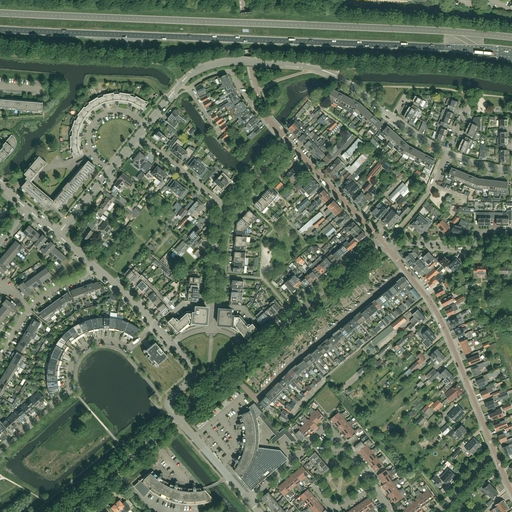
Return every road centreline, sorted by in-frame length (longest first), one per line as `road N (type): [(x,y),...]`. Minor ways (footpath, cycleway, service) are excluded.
road 1 (primary): [(511,37),(0,12)]
road 2 (primary): [(0,29),(511,53)]
road 3 (residential): [(228,372),(254,398),(403,267)]
road 4 (residential): [(0,450),(72,388),(70,365),(81,348),(106,339),(129,348),(155,326)]
road 5 (residential): [(493,453),(442,325),(403,267)]
road 6 (tertiary): [(391,117),(329,73),(254,62)]
road 7 (unclassified): [(66,511),(176,416)]
road 8 (tertiary): [(145,124),(195,70),(254,62)]
road 9 (residential): [(371,231),(288,142)]
road 10 (residential): [(211,329),(226,209)]
